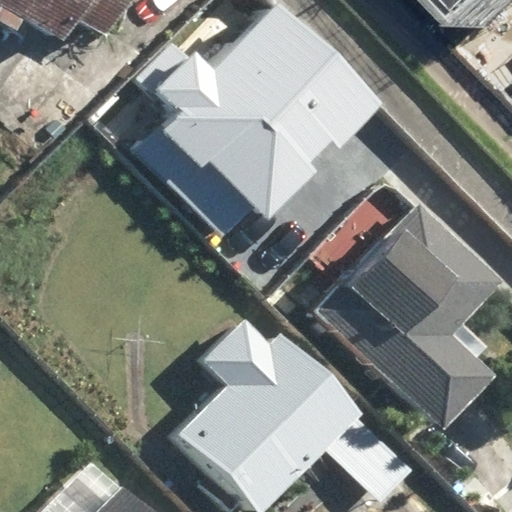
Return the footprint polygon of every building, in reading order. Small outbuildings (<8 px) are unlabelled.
[(0,0),(0,24),(1,23),(38,46),(52,23),(82,41),(106,0),(0,0)] [(340,147),(383,103),(279,2),(215,67),(196,50),(157,90),(175,108),(133,151),(222,237),(255,204),(270,219),(317,170),(310,163),(333,140),(340,147)] [(405,208),(295,315),(411,434),(466,381),(426,340),(482,287),(405,208)] [(283,329),(274,338),(250,313),(200,361),(223,384),(177,428),(254,510),(361,411),(283,329)] [(152,511),(128,485),(98,511),(152,511)]
